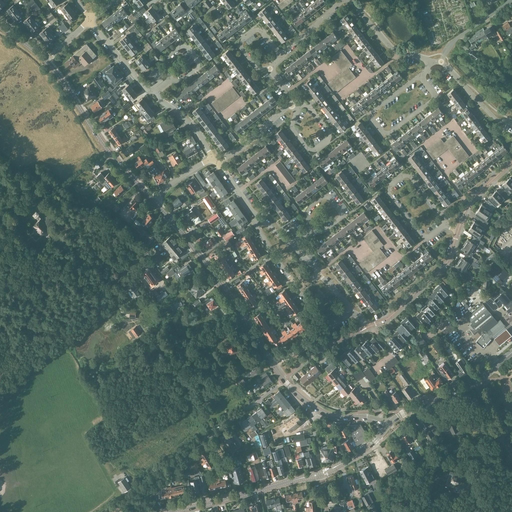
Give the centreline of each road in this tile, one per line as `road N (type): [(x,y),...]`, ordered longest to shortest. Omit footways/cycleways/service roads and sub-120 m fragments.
road 1 (residential): [(123,504),(283,380)]
road 2 (tertiary): [(273,366),(168,217)]
road 3 (tertiary): [(151,199),(44,61)]
road 4 (residential): [(444,224),(410,177),(390,185),(423,237),(443,225)]
road 5 (tertiary): [(167,511),(320,474)]
road 6 (residential): [(420,76),(374,110),(373,120),(388,133),(433,96)]
road 7 (residential): [(368,326),(388,318),(445,264),(458,230)]
road 8 (residential): [(258,217),(273,255),(325,329)]
road 9 (residential): [(295,107),(291,128),(312,150),(329,133),(299,106)]
